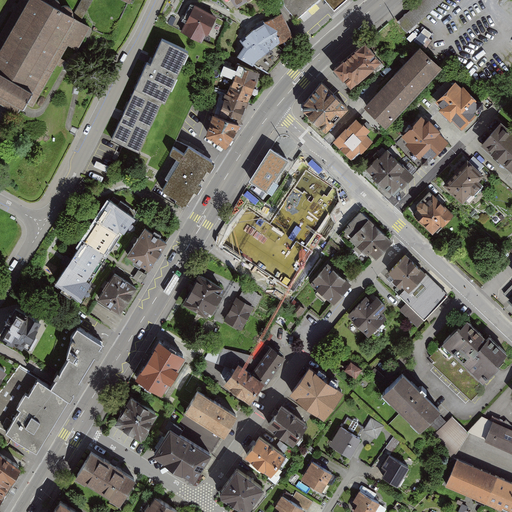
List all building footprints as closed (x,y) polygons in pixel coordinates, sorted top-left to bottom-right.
[(24,0),(0,46),(0,98),(25,112),(26,110),(33,98),(42,103),(70,50),(75,41),(86,47),(97,26),(82,18),(83,16),(52,0),(24,0)] [(282,0),(285,8),(296,20),(322,1),(335,16),(353,0),(282,0)] [(421,0),(397,21),(407,32),(443,0),(421,0)] [(219,17),(194,5),(181,31),(207,43),(219,17)] [(294,40),(282,14),(259,23),(240,41),(246,49),(240,60),(269,74),(286,55),(275,49),(294,40)] [(189,51),(161,39),(151,63),(146,61),(112,139),(140,151),(162,101),(166,103),(189,51)] [(365,41),(334,67),(351,87),(382,61),(365,41)] [(421,48),(366,107),(389,128),(444,69),(421,48)] [(239,121),(257,85),(236,75),(218,111),(239,121)] [(457,79),(434,103),(462,130),(485,106),(457,79)] [(325,83),(301,106),(325,131),(349,108),(325,83)] [(240,123),(239,121),(218,111),(206,134),(226,146),(240,123)] [(423,114),(402,136),(428,162),(449,140),(423,114)] [(356,115),(333,140),(354,160),(373,140),(367,135),(372,130),(356,115)] [(511,132),(501,123),(482,143),(511,171),(511,132)] [(186,204),(215,163),(211,158),(189,144),(185,152),(174,146),(170,153),(178,157),(165,177),(168,179),(163,189),(186,204)] [(292,157),(272,145),(252,179),(272,190),(292,157)] [(387,147),(366,169),(393,196),(407,180),(401,174),(408,167),(387,147)] [(314,205),(336,180),(311,158),(289,182),(314,204),(296,224),(290,222),(267,202),(255,216),(240,210),(222,252),(254,266),(266,252),(271,255),(282,242),(302,251),(307,240),(331,213),(328,211),(314,205)] [(469,158),(443,184),(463,204),(489,179),(469,158)] [(434,193),(412,215),(432,236),(454,215),(434,193)] [(136,216),(110,199),(55,282),(82,299),(136,216)] [(394,241),(369,219),(349,240),(374,263),(394,241)] [(168,241),(144,228),(127,258),(151,272),(168,241)] [(449,296),(406,255),(387,275),(401,288),(397,293),(426,321),(449,296)] [(327,265),(310,285),(332,304),(349,284),(327,265)] [(139,288),(113,272),(96,300),(123,315),(139,288)] [(199,273),(182,305),(208,319),(225,288),(199,273)] [(261,295),(245,288),(240,299),(255,306),(261,295)] [(372,303),(366,297),(349,314),(370,336),(387,319),(382,314),(388,308),(378,297),(372,303)] [(240,299),(237,298),(225,323),(243,331),(255,306),(240,299)] [(40,324),(14,310),(0,335),(0,336),(25,350),(40,324)] [(508,357),(467,318),(426,360),(471,402),(480,393),(475,388),(483,379),(485,381),(508,357)] [(16,364),(0,388),(0,428),(37,451),(104,343),(77,327),(70,339),(68,355),(70,358),(51,387),(16,364)] [(186,356),(160,340),(137,378),(163,394),(186,356)] [(213,345),(208,358),(216,362),(221,349),(213,345)] [(206,349),(199,346),(195,354),(202,358),(206,349)] [(252,374),(237,364),(222,384),(251,405),(285,357),(271,348),(252,374)] [(363,370),(351,362),(344,371),(356,380),(363,370)] [(345,392),(311,367),(291,394),(325,419),(345,392)] [(405,372),(384,394),(421,430),(427,423),(437,413),(442,408),(405,372)] [(239,414),(199,389),(185,412),(225,436),(239,414)] [(160,412),(132,395),(115,424),(143,440),(160,412)] [(309,424),(283,406),(268,426),(294,445),(309,424)] [(437,413),(427,423),(439,438),(436,441),(456,456),(469,433),(453,418),(447,422),(437,413)] [(378,437),(386,424),(372,417),(365,429),(378,437)] [(511,428),(494,422),(486,441),(511,451),(511,428)] [(362,438),(340,426),(329,445),(352,457),(362,438)] [(211,452),(171,429),(155,456),(195,480),(211,452)] [(285,455),(260,437),(246,457),(272,474),(285,455)] [(136,480),(91,452),(76,477),(120,504),(136,480)] [(409,468),(389,456),(378,473),(399,485),(409,468)] [(333,473),(312,460),(301,479),(322,491),(333,473)] [(511,480),(458,460),(448,486),(511,510),(511,480)] [(0,500),(17,474),(0,463),(0,500)] [(248,511),(265,486),(236,468),(219,494),(247,511),(248,511)] [(146,511),(176,511),(181,503),(155,491),(146,511)] [(375,511),(381,502),(360,491),(350,509),(355,511),(375,511)] [(303,511),(305,509),(284,497),(275,511),(303,511)] [(80,511),(60,500),(52,511),(80,511)] [(464,503),(459,511),(471,511),(474,507),(464,503)]
